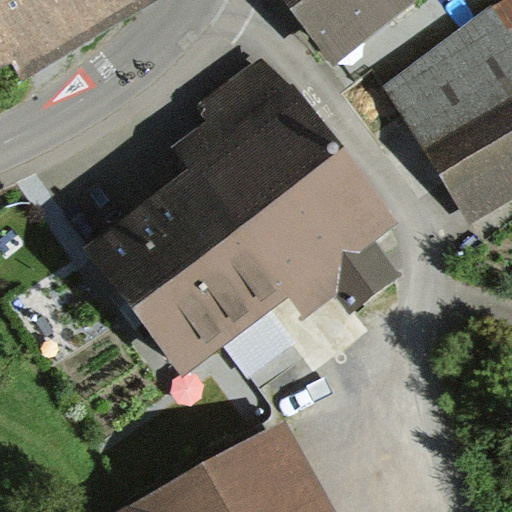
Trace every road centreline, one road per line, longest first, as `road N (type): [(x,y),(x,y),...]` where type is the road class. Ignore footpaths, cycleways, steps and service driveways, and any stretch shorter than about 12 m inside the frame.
road 1 (residential): [(186,4),(240,19),(343,118),(428,253),(411,398),(448,511)]
road 2 (residential): [(186,4),(122,71),(0,140)]
